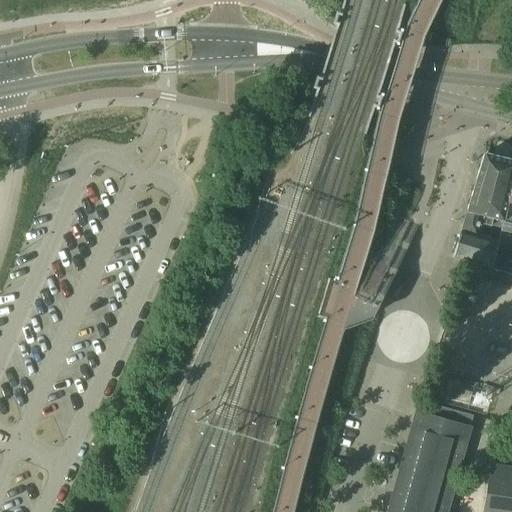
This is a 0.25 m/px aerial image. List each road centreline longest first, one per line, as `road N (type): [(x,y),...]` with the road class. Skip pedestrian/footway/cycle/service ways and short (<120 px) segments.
road 1 (residential): [(353,511),(470,109)]
road 2 (secondary): [(224,30),(2,55)]
road 3 (secondary): [(7,88),(110,69),(225,64)]
